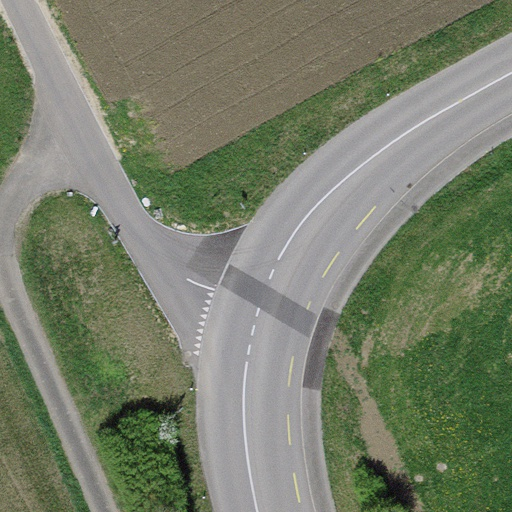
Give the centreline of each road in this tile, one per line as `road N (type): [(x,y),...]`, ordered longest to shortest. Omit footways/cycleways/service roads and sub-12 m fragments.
road 1 (tertiary): [(511,71),(384,147),(292,236),(260,302),(248,354),(244,409),(258,511)]
road 2 (track): [(102,511),(5,270),(5,235),(18,209),(90,152)]
road 3 (track): [(17,0),(130,219),(182,275),(260,302)]
